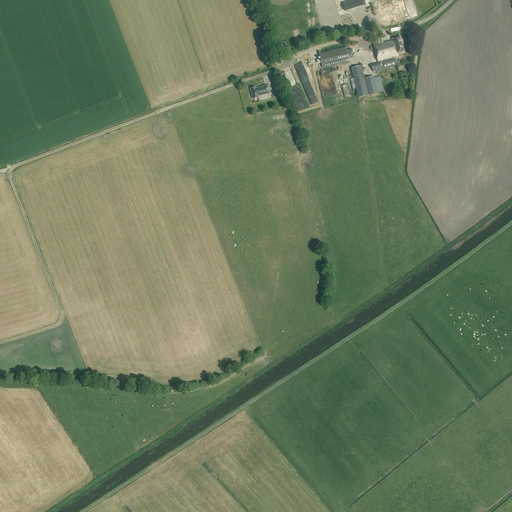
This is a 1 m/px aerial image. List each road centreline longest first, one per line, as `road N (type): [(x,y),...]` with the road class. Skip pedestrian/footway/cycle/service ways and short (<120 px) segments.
road 1 (track): [(82,511),(511,222)]
road 2 (track): [(0,342),(61,319),(10,179),(15,166),(280,64)]
road 3 (unclassified): [(280,64),(311,48),(425,22),(453,0)]
